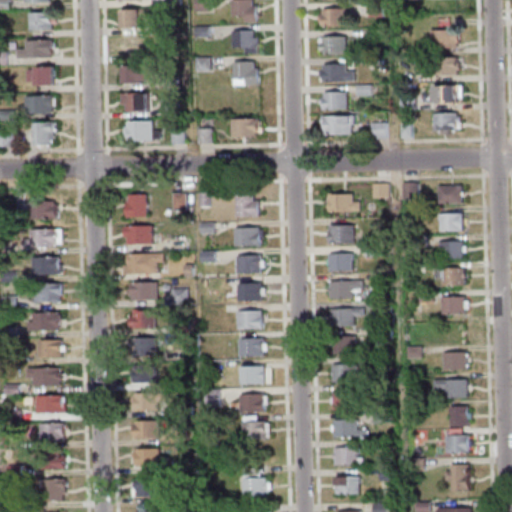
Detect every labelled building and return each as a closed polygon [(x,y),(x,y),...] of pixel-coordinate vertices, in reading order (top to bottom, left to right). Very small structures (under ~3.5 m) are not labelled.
[(0,8),(0,0),(8,0),(8,8),(0,8)] [(233,0),(233,15),(246,15),(246,22),(261,22),(261,5),(255,5),(255,0),(233,0)] [(198,2),(198,10),(209,11),(210,1),(198,2)] [(368,18),(382,17),(382,3),(367,4),(368,18)] [(122,9),(123,27),(144,27),(144,19),(152,18),(152,8),(122,9)] [(321,13),(318,13),(318,20),(321,20),(321,25),(345,25),(345,8),(321,8),(321,13)] [(28,30),(28,12),(51,12),(51,29),(28,30)] [(197,26),(197,36),(210,36),(210,26),(197,26)] [(430,30),(458,29),(458,42),(456,43),(456,48),(423,48),(423,38),(430,38),(430,30)] [(234,30),(234,46),(246,46),(246,53),(261,53),(261,37),(255,37),(255,30),(234,30)] [(365,41),(381,41),(381,30),(365,31),(365,41)] [(149,55),(149,37),(124,37),(124,55),(149,55)] [(317,37),(318,51),(322,51),(322,53),(345,52),(344,37),(317,37)] [(51,53),(49,53),(49,56),(17,57),(17,49),(25,49),(25,40),(51,39),(51,53)] [(456,56),(456,62),(459,62),(459,69),(456,69),(456,74),(426,74),(426,57),(456,56)] [(198,57),(198,69),(211,69),(211,57),(198,57)] [(369,69),(383,68),(383,57),(369,58),(369,69)] [(235,61),(235,84),(262,84),(262,68),(257,68),(257,62),(235,61)] [(155,63),(124,64),(124,82),(147,82),(146,79),(156,78),(155,63)] [(323,81),(354,80),(354,71),(346,71),(346,64),(322,64),(322,68),(320,68),(320,76),(322,76),(323,81)] [(53,84),(35,84),(34,81),(26,81),(26,69),(34,69),(34,67),(53,66),(53,84)] [(432,85),(456,84),(456,85),(458,86),(458,91),(456,93),(459,93),(459,98),(456,98),(456,102),(432,103),(432,85)] [(356,95),(371,95),(371,85),(356,85),(356,95)] [(318,111),(348,109),(347,91),(323,92),(323,97),(318,97),(318,111)] [(149,92),(123,93),(123,104),(127,104),(127,108),(129,110),(149,110),(149,92)] [(415,93),(416,110),(400,110),(399,94),(415,93)] [(25,96),(53,95),(53,107),(51,107),(51,112),(25,112),(25,96)] [(0,119),(0,110),(13,110),(14,119),(0,119)] [(432,112),(456,112),(456,115),(460,115),(460,127),(433,128),(432,112)] [(321,116),(354,115),(354,124),(351,124),(351,135),(321,135),(321,116)] [(234,118),(234,136),(259,135),(259,132),(265,131),(265,126),(261,126),(261,118),(234,118)] [(155,120),(129,120),(129,125),(126,125),(126,133),(129,133),(130,141),(155,140),(155,138),(164,138),(163,129),(156,129),(155,120)] [(33,144),(33,123),(53,122),(53,137),(50,137),(50,144),(33,144)] [(373,139),(387,138),(386,122),(372,123),(373,139)] [(400,123),(400,138),(411,137),(411,122),(400,123)] [(173,128),(173,143),(187,143),(187,127),(173,128)] [(200,128),(200,143),(214,143),(214,128),(200,128)] [(0,131),(15,131),(16,145),(0,145),(0,131)] [(402,182),(417,181),(418,199),(403,199),(402,182)] [(390,196),(390,182),(375,182),(375,196),(390,196)] [(437,186),(438,203),(461,202),(461,185),(437,186)] [(198,191),(208,191),(209,204),(199,204),(198,191)] [(236,191),(258,191),(257,215),(235,215),(236,191)] [(172,192),(185,192),(185,210),(173,210),(172,192)] [(127,194),(145,194),(145,216),(127,216),(127,194)] [(330,211),(363,211),(363,194),(330,194),(330,211)] [(29,201),(54,200),(54,204),(56,204),(56,218),(30,219),(29,201)] [(438,213),(439,231),(462,230),(461,213),(438,213)] [(214,221),(214,232),(200,232),(200,221),(214,221)] [(330,242),(357,242),(357,224),(330,224),(330,242)] [(126,225),(150,225),(151,243),(126,243),(126,225)] [(234,227),(260,226),(260,243),(234,245),(234,227)] [(29,230),(61,229),(61,243),(29,243),(29,230)] [(427,235),(427,246),(412,246),(412,235),(427,235)] [(1,254),(1,240),(14,240),(14,254),(1,254)] [(439,241),(440,258),(463,258),(463,240),(439,241)] [(367,245),(367,255),(382,255),(382,245),(367,245)] [(201,250),(214,251),(214,261),(200,261),(201,250)] [(356,269),(356,252),(330,252),(330,269),(356,269)] [(127,253),(160,253),(160,273),(127,273),(127,253)] [(236,254),(261,254),(261,273),(236,273),(236,254)] [(61,263),(61,273),(33,273),(32,257),(58,256),(59,264),(61,263)] [(183,264),(192,264),(192,276),(183,276),(183,264)] [(435,268),(463,267),(464,273),(465,273),(465,278),(464,278),(464,284),(442,285),(441,278),(435,278),(435,268)] [(15,281),(2,281),(1,271),(14,271),(15,281)] [(331,297),(355,297),(355,288),(364,288),(364,280),(331,280),(331,297)] [(131,282),(157,282),(157,299),(131,300),(131,282)] [(34,283),(62,283),(62,294),(59,294),(60,300),(34,301),(34,283)] [(238,283),(262,283),(262,301),(237,300),(238,283)] [(171,288),(187,288),(188,303),(172,304),(171,288)] [(433,291),(433,302),(419,302),(418,291),(433,291)] [(2,296),(15,295),(16,309),(2,309),(2,296)] [(441,296),(441,303),(442,303),(442,314),(465,313),(464,295),(441,296)] [(393,301),(379,300),(379,310),(393,310),(393,301)] [(331,307),(331,325),(356,325),(356,314),(366,314),(366,307),(331,307)] [(130,310),(154,310),(154,327),(130,327),(130,310)] [(236,310),(261,310),(261,327),(237,328),(236,310)] [(59,326),(57,326),(57,330),(28,330),(28,321),(33,321),(33,313),(59,312),(59,326)] [(170,323),(188,322),(188,330),(170,331),(170,323)] [(380,326),(380,339),(392,339),(393,326),(380,326)] [(16,336),(3,337),(3,327),(16,327),(16,336)] [(357,336),(334,336),(334,353),(357,353),(357,336)] [(133,337),(156,338),(155,355),(133,355),(133,337)] [(239,338),(264,337),(264,356),(239,356),(239,338)] [(61,340),(61,356),(39,357),(38,340),(61,340)] [(421,346),(421,357),(408,357),(408,346),(421,346)] [(173,349),(189,349),(189,360),(173,360),(173,349)] [(442,351),(442,358),(443,358),(444,369),(466,368),(466,351),(442,351)] [(364,355),(364,366),(378,366),(378,355),(364,355)] [(333,381),(358,381),(358,363),(333,363),(333,381)] [(129,364),(156,364),(156,382),(129,382),(129,364)] [(239,365),(270,365),(270,383),(239,383),(239,365)] [(26,377),(26,367),(59,367),(59,384),(34,385),(33,377),(26,377)] [(424,373),(411,374),(412,390),(424,389),(424,373)] [(433,379),(467,378),(467,396),(444,397),(444,388),(433,388),(433,379)] [(5,393),(5,385),(19,384),(19,393),(5,393)] [(372,385),(372,396),(391,396),(391,385),(372,385)] [(219,390),(219,407),(206,407),(205,390),(219,390)] [(355,409),(355,390),(333,390),(333,409),(355,409)] [(134,393),(163,393),(162,411),(133,410),(134,393)] [(239,393),(265,393),(265,412),(240,413),(239,393)] [(65,402),(65,411),(37,412),(37,396),(62,395),(62,402),(65,402)] [(448,405),(448,418),(450,418),(450,426),(468,425),(468,404),(448,405)] [(175,405),(190,405),(190,414),(175,414),(175,405)] [(19,410),(19,420),(5,420),(5,410),(19,410)] [(375,411),(375,421),(393,421),(393,411),(375,411)] [(363,418),(333,418),(333,436),(363,436),(363,418)] [(134,420),(159,419),(159,435),(135,436),(134,420)] [(242,420),(267,420),(267,438),(242,439),(242,420)] [(39,440),(39,423),(63,423),(63,439),(39,440)] [(411,443),(425,444),(425,425),(411,425),(411,443)] [(446,435),(446,452),(469,451),(468,434),(446,435)] [(387,436),(371,436),(371,449),(387,449),(387,436)] [(210,442),(221,442),(220,462),(210,462),(210,442)] [(363,446),(336,446),(336,463),(363,463),(363,446)] [(135,448),(162,448),(163,465),(135,465),(135,448)] [(39,451),(60,451),(60,456),(63,456),(63,469),(40,469),(39,451)] [(424,469),(424,457),(409,457),(409,469),(424,469)] [(176,461),(191,460),(192,470),(177,471),(176,461)] [(450,470),(450,464),(468,463),(469,490),(451,490),(451,479),(445,479),(445,470),(450,470)] [(20,465),(20,474),(7,475),(7,466),(20,465)] [(399,465),(381,465),(381,477),(398,477),(399,465)] [(243,467),(265,467),(265,494),(243,494),(243,467)] [(336,493),(363,493),(363,476),(336,476),(336,493)] [(65,493),(62,494),(62,500),(44,500),(44,479),(65,478),(65,493)] [(135,479),(166,479),(166,496),(135,496),(135,479)] [(176,495),(191,494),(191,504),(176,505),(176,495)] [(24,499),(24,508),(11,508),(11,499),(24,499)] [(430,501),(430,511),(415,511),(415,501),(430,501)] [(388,511),(388,502),(375,503),(375,511),(388,511)]
